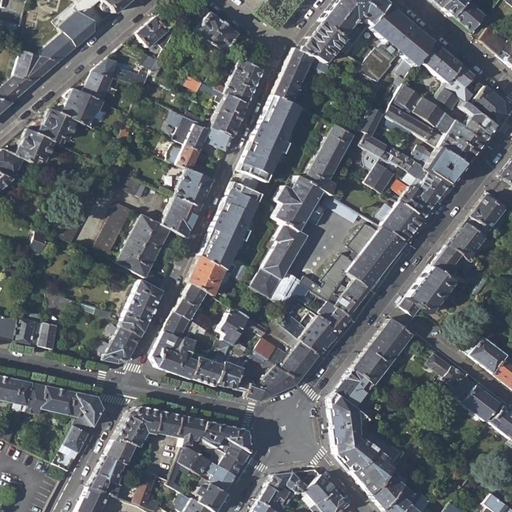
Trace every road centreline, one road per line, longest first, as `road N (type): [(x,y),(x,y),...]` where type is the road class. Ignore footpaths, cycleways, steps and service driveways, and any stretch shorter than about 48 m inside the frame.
road 1 (residential): [(122,383),(278,47)]
road 2 (residential): [(0,130),(147,0)]
road 3 (residential): [(378,299),(511,403)]
road 4 (tertiary): [(284,427),(250,411),(122,383)]
road 5 (secondary): [(378,299),(476,173)]
road 6 (secondary): [(284,427),(378,299)]
road 7 (residential): [(59,511),(122,383)]
road 8 (residential): [(403,0),(511,90)]
road 9 (tertiary): [(0,357),(122,383)]
